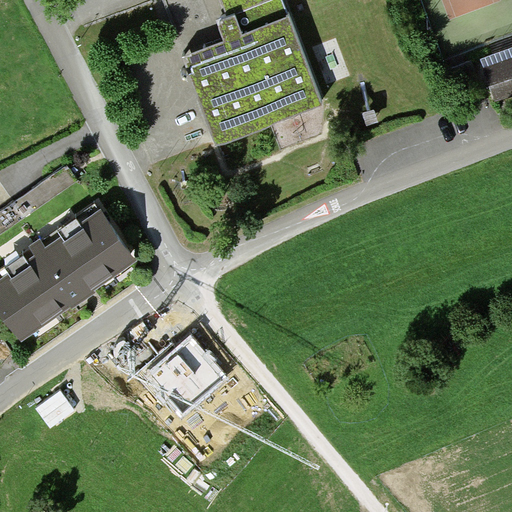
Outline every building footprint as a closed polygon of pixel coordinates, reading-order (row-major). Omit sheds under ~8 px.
[(221,0),(224,9),(249,0),(221,0)] [(291,10),(184,50),(216,136),(323,97),(291,10)] [(324,95),(354,88),(342,39),(313,46),(324,95)] [(511,57),(482,67),(494,100),(511,93),(511,57)] [(138,251),(101,199),(0,269),(0,299),(22,331),(138,251)] [(190,337),(151,372),(184,410),(176,417),(188,430),(214,407),(203,395),(224,377),(190,337)] [(111,389),(76,419),(114,463),(127,453),(137,464),(163,442),(151,428),(147,431),(111,389)]
